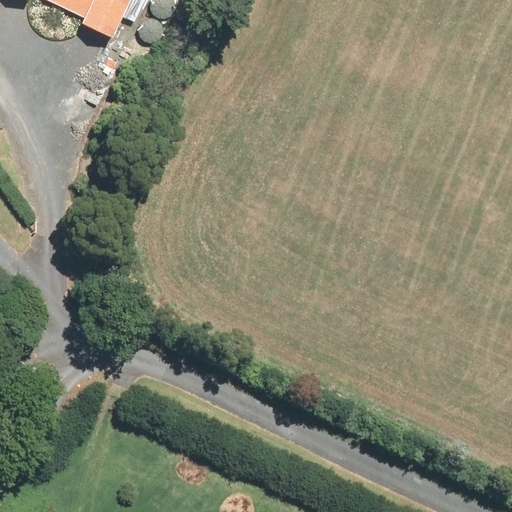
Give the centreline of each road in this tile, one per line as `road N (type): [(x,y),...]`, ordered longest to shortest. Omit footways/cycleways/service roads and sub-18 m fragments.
road 1 (unclassified): [(0,238),(44,288),(145,354),(476,511)]
road 2 (unknown): [(27,269),(48,229),(50,198),(0,75)]
